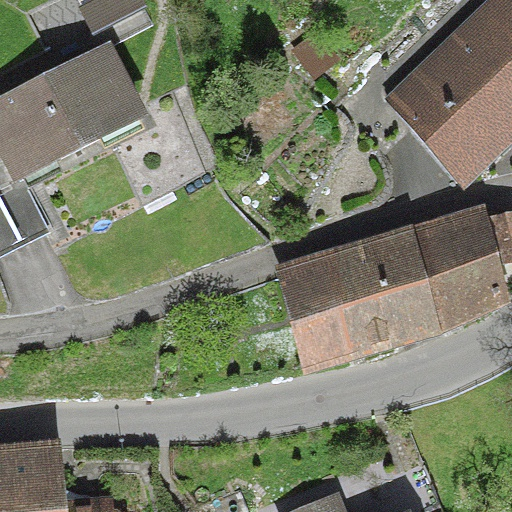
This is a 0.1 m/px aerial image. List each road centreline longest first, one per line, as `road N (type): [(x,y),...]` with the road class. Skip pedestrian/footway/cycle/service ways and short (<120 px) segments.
road 1 (residential): [(511,191),(485,191),(62,331),(0,337)]
road 2 (tertiary): [(0,423),(252,409),(449,360),(511,328)]
